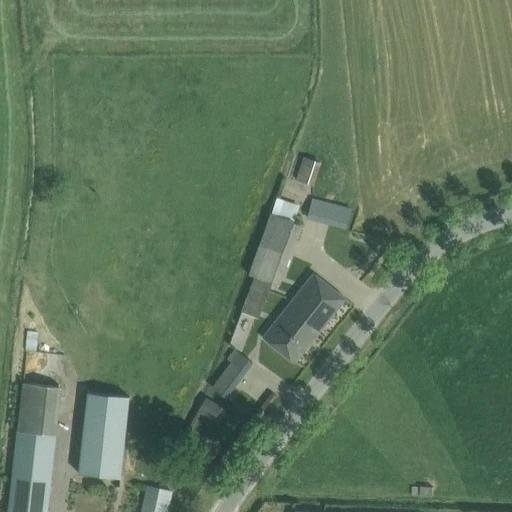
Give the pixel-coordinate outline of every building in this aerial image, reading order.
[(303,157),(296,178),(313,184),(321,163),(303,157)] [(312,199),(307,217),(346,227),(351,209),(312,199)] [(242,308),(263,316),(268,303),(271,303),(301,224),(273,214),(249,277),(253,279),(242,308)] [(314,273),(263,338),(295,363),(345,298),(314,273)] [(236,350),(213,388),(226,398),(252,362),(236,350)] [(48,511),(62,387),(24,383),(8,511),(48,511)] [(121,478),(127,419),(130,397),(88,392),(79,474),(115,478),(121,478)] [(206,397),(197,412),(211,420),(220,406),(206,397)] [(68,511),(105,511),(111,486),(85,481),(83,488),(73,487),(68,511)] [(148,486),(142,511),(166,511),(171,491),(148,486)]
